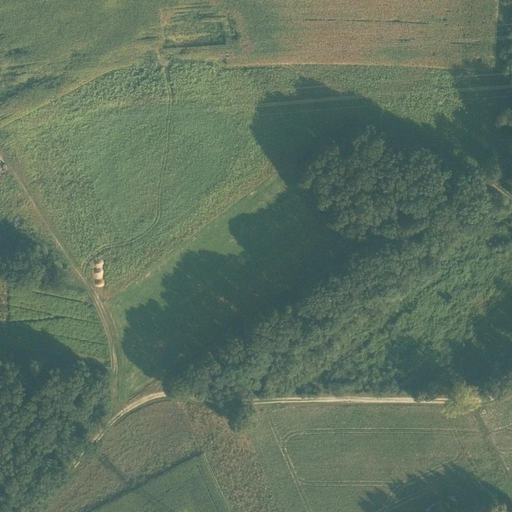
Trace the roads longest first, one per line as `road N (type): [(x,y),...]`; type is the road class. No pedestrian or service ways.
road 1 (track): [(511,199),(485,181),(427,228),(336,256),(167,373),(166,393)]
road 2 (track): [(166,393),(221,401),(462,401),(511,393)]
road 3 (track): [(16,178),(95,294),(111,335),(118,417)]
road 4 (track): [(28,511),(122,412),(166,393)]
